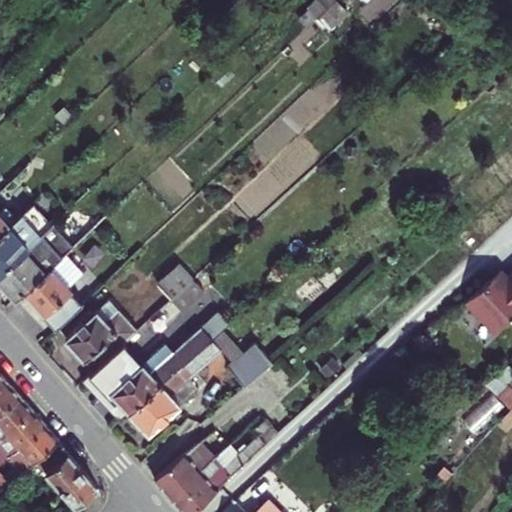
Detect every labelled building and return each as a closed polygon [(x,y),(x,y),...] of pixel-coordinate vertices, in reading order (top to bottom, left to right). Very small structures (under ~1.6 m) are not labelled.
[(311,0),(307,5),(316,15),(331,0),(311,0)] [(347,10),(337,0),(331,0),(316,15),(327,27),(347,10)] [(0,268),(29,242),(39,232),(18,210),(7,221),(0,227),(0,268)] [(83,232),(52,260),(57,264),(57,265),(87,237),(83,232)] [(21,289),(43,268),(28,251),(33,246),(29,242),(0,268),(0,280),(13,296),(21,289)] [(28,251),(43,268),(48,263),(33,246),(28,251)] [(51,269),(57,264),(52,260),(48,263),(43,268),(21,289),(53,326),(80,301),(51,269)] [(170,296),(183,284),(169,269),(156,281),(170,296)] [(511,271),(506,277),(501,271),(490,281),(488,278),(464,299),(494,331),(511,314),(511,271)] [(183,284),(170,296),(182,310),(196,298),(183,284)] [(105,318),(116,307),(108,297),(97,307),(105,318)] [(105,318),(97,307),(91,313),(88,311),(81,317),(82,321),(67,334),(73,341),(69,344),(91,368),(110,350),(135,328),(116,307),(105,318)] [(227,365),(249,346),(228,321),(210,337),(219,348),(215,351),(227,365)] [(120,417),(128,410),(206,340),(210,337),(199,325),(174,347),(166,338),(113,386),(119,393),(116,396),(108,403),(120,417)] [(63,337),(69,344),(73,341),(67,334),(63,337)] [(219,348),(210,337),(206,340),(215,351),(219,348)] [(188,376),(215,351),(206,340),(128,410),(147,431),(167,413),(172,414),(176,410),(176,405),(197,386),(188,376)] [(249,346),(227,365),(243,383),(269,359),(255,342),(249,346)] [(91,368),(82,376),(92,387),(120,362),(110,350),(91,368)] [(0,410),(17,396),(3,380),(0,382),(0,410)] [(110,390),(116,396),(119,393),(113,386),(110,390)] [(263,396),(260,393),(254,398),(258,401),(263,396)] [(0,437),(30,411),(17,396),(0,410),(0,437)] [(245,424),(258,412),(251,405),(239,417),(245,424)] [(41,423),(30,411),(0,437),(0,459),(7,453),(41,423)] [(217,430),(226,441),(245,424),(239,417),(237,415),(227,424),(225,421),(217,430)] [(212,454),(209,457),(168,494),(183,511),(186,511),(276,430),(264,417),(252,427),(257,432),(234,452),(222,463),(212,454)] [(22,470),(35,458),(55,441),(56,440),(41,423),(7,453),(22,470)] [(55,441),(35,458),(75,503),(94,485),(55,441)] [(168,494),(209,457),(195,441),(152,476),(168,494)] [(222,463),(234,452),(226,442),(212,454),(222,463)] [(319,463),(311,455),(285,480),(292,487),(319,463)] [(12,470),(0,460),(0,469),(9,476),(12,470)] [(0,469),(0,481),(5,485),(13,479),(9,476),(0,469)] [(271,492),(249,511),(282,511),(272,501),(276,497),(271,492)]
